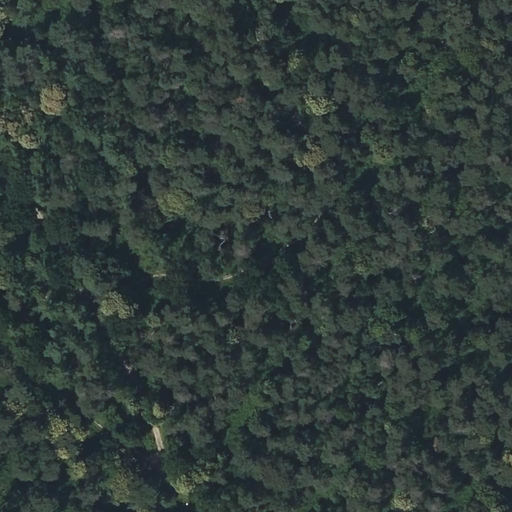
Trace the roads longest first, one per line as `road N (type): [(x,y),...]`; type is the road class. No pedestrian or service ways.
road 1 (track): [(0,154),(113,316),(173,477),(210,511)]
road 2 (track): [(0,330),(173,477)]
